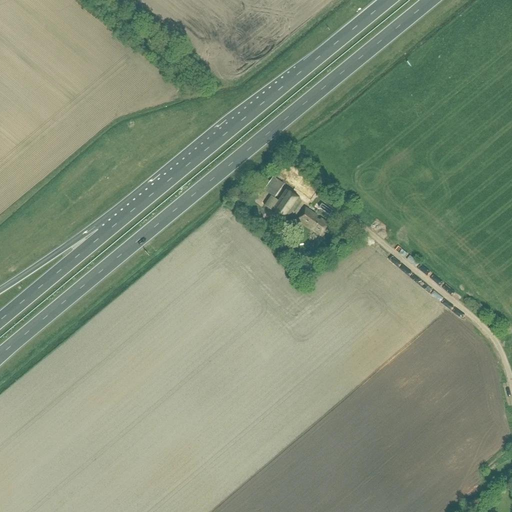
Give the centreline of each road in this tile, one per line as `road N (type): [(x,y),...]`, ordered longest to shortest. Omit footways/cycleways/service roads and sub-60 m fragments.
road 1 (trunk): [(0,356),(431,0)]
road 2 (trunk): [(388,0),(138,205)]
road 3 (unclassified): [(511,382),(487,328),(344,211)]
road 4 (trunk): [(138,205),(0,320)]
road 5 (trunk): [(138,205),(0,290)]
